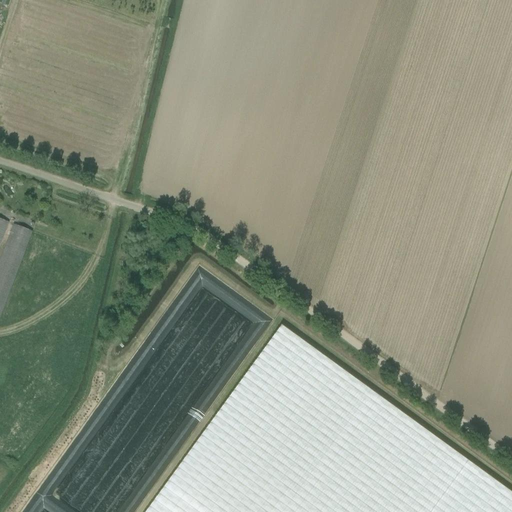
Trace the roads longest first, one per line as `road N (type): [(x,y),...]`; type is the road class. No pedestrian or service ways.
road 1 (track): [(511,462),(208,242),(160,216)]
road 2 (unclassified): [(160,216),(0,161)]
